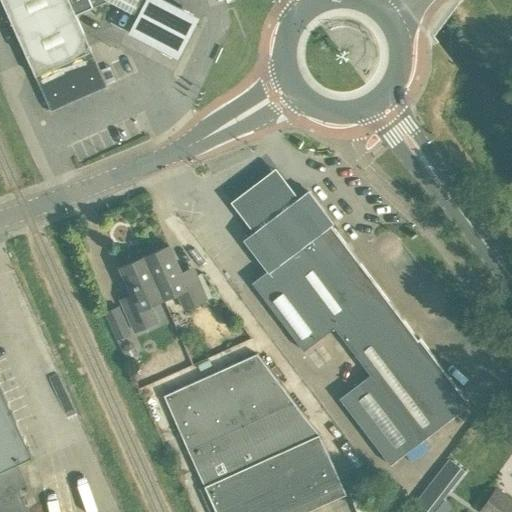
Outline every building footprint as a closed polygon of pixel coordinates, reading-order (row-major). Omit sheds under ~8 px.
[(1,0),(51,111),(107,86),(75,14),(92,7),(88,0),(1,0)] [(109,0),(108,0),(134,14),(141,0),(109,0)] [(185,10),(165,0),(146,0),(128,35),(164,53),(177,60),(199,17),(185,10)] [(276,166),(229,202),(251,230),(297,195),(276,166)] [(391,466),(470,405),(419,338),(418,339),(331,225),(333,223),(332,222),(314,199),(313,197),(313,198),(308,192),(245,240),(268,271),(252,283),(304,351),(335,328),(370,375),(340,398),(391,466)] [(169,246),(145,256),(164,300),(178,294),(186,310),(207,300),(195,273),(183,278),(169,246)] [(164,300),(145,256),(120,267),(135,300),(124,305),(136,332),(157,323),(150,306),(164,300)] [(118,340),(131,334),(119,307),(106,313),(118,340)] [(194,364),(250,338),(239,322),(187,346),(194,364)] [(198,472),(309,422),(307,420),(258,354),(165,396),(198,472)] [(0,472),(5,470),(32,458),(0,386),(0,472)] [(319,435),(309,422),(198,472),(205,487),(216,511),(306,511),(346,494),(319,435)] [(430,511),(432,511),(463,472),(447,460),(416,501),(430,511)] [(5,470),(0,472),(0,511),(27,511),(17,490),(15,491),(5,470)] [(511,511),(511,502),(496,491),(481,511),(511,511)]
